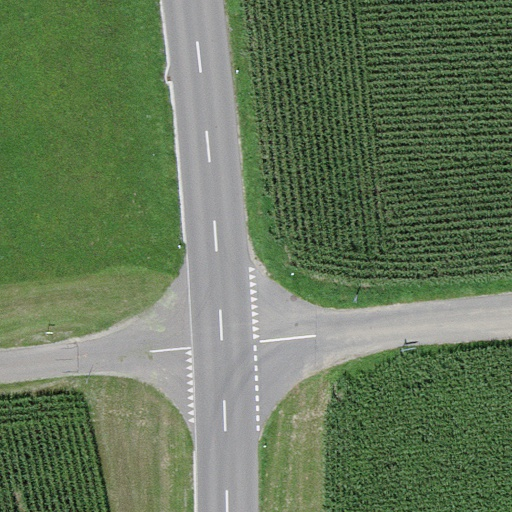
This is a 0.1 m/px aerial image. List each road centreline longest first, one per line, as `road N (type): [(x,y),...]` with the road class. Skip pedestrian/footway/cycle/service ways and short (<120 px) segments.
road 1 (tertiary): [(197,0),(230,353)]
road 2 (unclassified): [(230,353),(511,325)]
road 3 (unclassified): [(0,375),(230,353)]
road 4 (tertiary): [(228,511),(230,353)]
